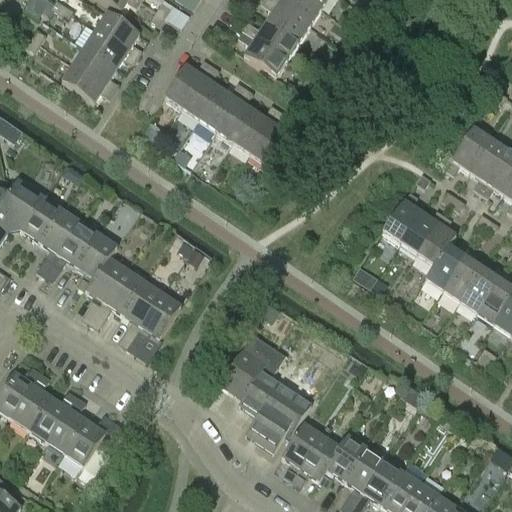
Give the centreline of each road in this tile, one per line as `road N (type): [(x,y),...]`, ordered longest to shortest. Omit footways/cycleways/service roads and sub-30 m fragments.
road 1 (residential): [(274,511),(228,484),(189,430),(58,335),(18,330),(0,348)]
road 2 (residential): [(215,0),(147,101)]
